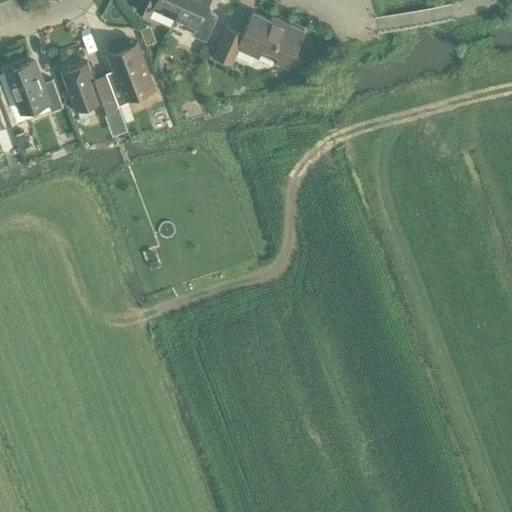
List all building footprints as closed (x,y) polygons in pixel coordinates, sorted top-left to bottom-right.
[(175,17),(182,0),(140,0),(137,9),(150,15),(154,7),(175,17)] [(182,0),(175,17),(196,27),(193,34),(206,40),(218,14),(205,8),(208,0),(182,0)] [(295,51),(305,30),(288,22),(283,24),(253,11),(243,33),(228,26),(215,54),(232,61),(239,46),(258,55),(260,52),(275,59),(278,66),(286,63),(289,65),(290,62),(298,59),(295,51)] [(141,27),(144,36),(154,33),(152,28),(145,25),(141,27)] [(116,71),(107,74),(110,82),(118,105),(128,101),(127,97),(154,86),(138,42),(109,53),(116,71)] [(209,47),(202,44),(197,55),(204,58),(209,47)] [(51,110),(63,106),(53,78),(42,82),(34,60),(7,70),(22,111),(48,101),(51,110)] [(110,82),(107,74),(94,79),(88,61),(80,64),(76,62),(72,64),(71,67),(63,70),(77,108),(93,102),(97,113),(106,110),(118,105),(110,82)] [(1,97),(6,112),(14,109),(9,94),(1,97)] [(23,153),(35,148),(31,138),(19,143),(23,153)] [(153,248),(142,252),(145,260),(156,256),(153,248)] [(156,259),(149,261),(152,268),(159,265),(156,259)]
